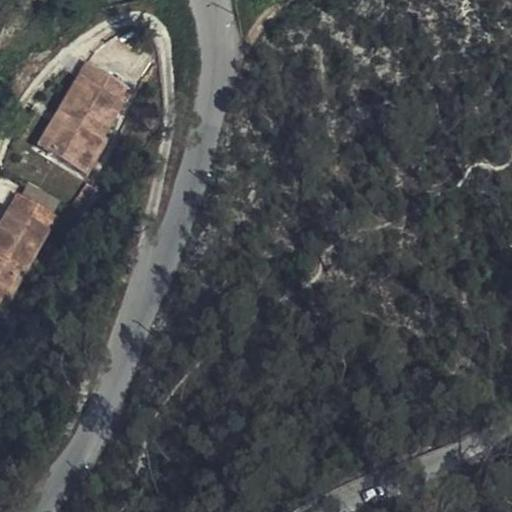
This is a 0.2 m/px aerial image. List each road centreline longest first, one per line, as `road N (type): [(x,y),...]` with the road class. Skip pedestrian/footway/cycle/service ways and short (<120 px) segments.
road 1 (unclassified): [(207,0),(217,49),(198,166),(102,422),(45,511)]
road 2 (unclassified): [(511,426),(431,470),(319,511)]
